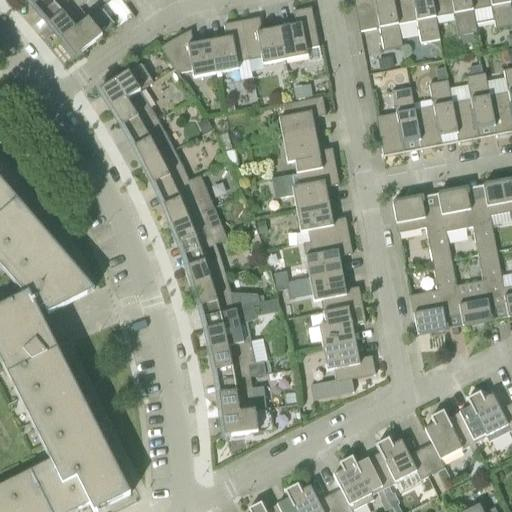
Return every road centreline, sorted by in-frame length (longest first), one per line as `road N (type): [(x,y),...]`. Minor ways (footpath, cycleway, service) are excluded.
road 1 (residential): [(186,508),(156,299),(106,182),(53,98)]
road 2 (residential): [(186,508),(405,397)]
road 3 (residential): [(405,397),(368,189)]
road 4 (residential): [(53,98),(162,18),(229,0)]
road 5 (residential): [(368,189),(334,0)]
road 6 (residential): [(368,189),(511,160)]
